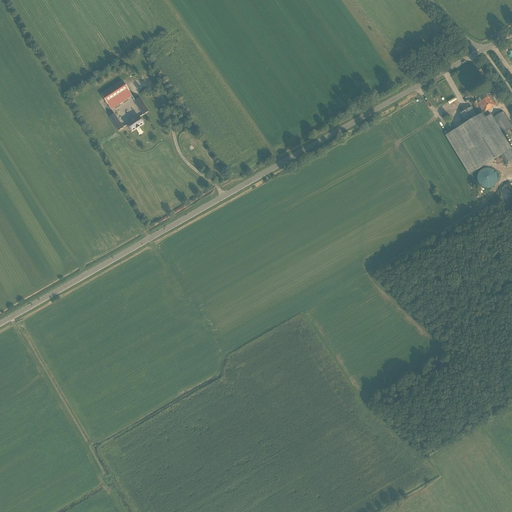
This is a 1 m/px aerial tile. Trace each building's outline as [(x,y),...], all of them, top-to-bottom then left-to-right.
[(132,97),(128,91),(129,91),(122,81),(101,95),(108,105),(111,110),(132,97)] [(131,91),(134,94),(133,95),(135,97),(140,93),(135,88),(131,91)] [(490,94),(488,95),(485,91),(475,98),(477,101),(473,103),(475,108),(478,106),(477,103),(483,113),(491,108),(491,107),(496,104),(490,94)] [(134,101),(143,115),(149,112),(139,97),(134,101)] [(482,114),(477,117),(471,107),(461,113),(467,122),(447,135),(470,172),(496,156),(499,154),(506,165),(511,161),(511,151),(489,115),(484,118),(482,114)] [(503,112),(493,118),(502,133),(511,127),(503,112)] [(109,117),(118,131),(123,128),(114,114),(109,117)] [(139,117),(127,125),(131,132),(144,124),(139,117)] [(482,169),(481,170),(480,170),(480,171),(479,172),(478,173),(478,174),(477,175),(477,176),(477,177),(477,178),(477,179),(477,180),(477,181),(477,182),(477,183),(478,184),(479,185),(480,186),(481,187),(482,188),(483,188),(484,188),(485,188),(486,188),(486,189),(487,188),(489,188),(490,188),(491,188),(491,187),(492,187),(493,186),(494,186),(494,185),(495,185),(495,184),(496,183),(496,182),(496,181),(497,180),(497,179),(497,178),(497,177),(497,176),(496,175),(496,174),(496,173),(495,172),(494,171),(493,170),(492,170),(491,169),(490,169),(489,168),(488,168),(487,168),(486,168),(485,168),(484,168),(483,169),(482,169)] [(496,203),(494,196),(485,198),(487,206),(496,203)]
